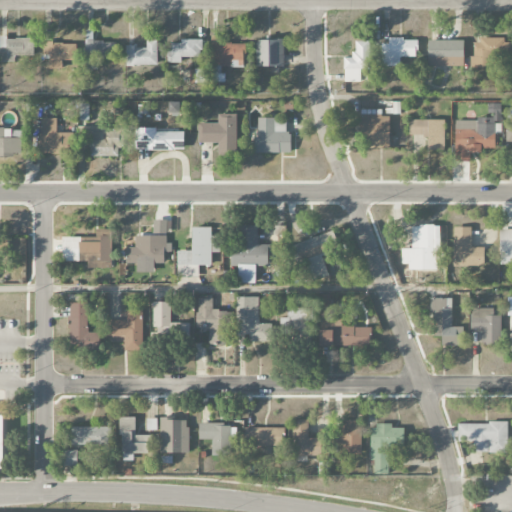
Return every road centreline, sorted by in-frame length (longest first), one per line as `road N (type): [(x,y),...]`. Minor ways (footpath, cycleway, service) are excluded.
road 1 (residential): [(454,511),(436,423),(322,124),(314,3)]
road 2 (residential): [(511,1),(0,3)]
road 3 (residential): [(511,193),(0,192)]
road 4 (residential): [(44,383),(511,385)]
road 5 (residential): [(41,495),(45,192)]
road 6 (secondary): [(318,511),(170,495),(41,495)]
